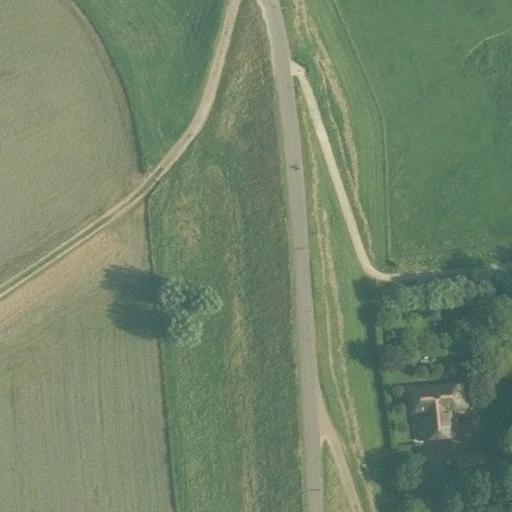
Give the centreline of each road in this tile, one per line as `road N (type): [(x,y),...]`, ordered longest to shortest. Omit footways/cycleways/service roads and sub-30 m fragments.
road 1 (tertiary): [(302,395),(286,107),(269,0)]
road 2 (unclassified): [(302,395),(333,442),(356,511)]
